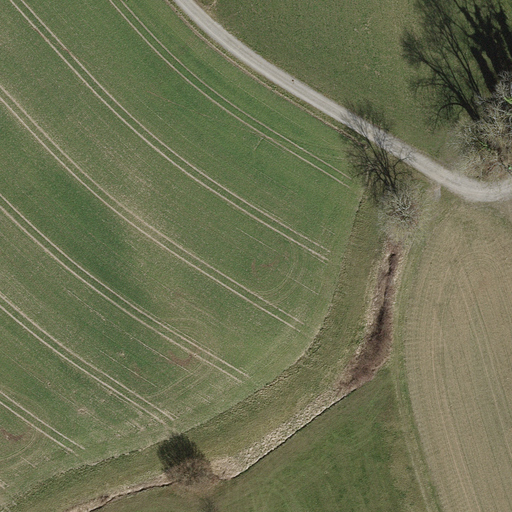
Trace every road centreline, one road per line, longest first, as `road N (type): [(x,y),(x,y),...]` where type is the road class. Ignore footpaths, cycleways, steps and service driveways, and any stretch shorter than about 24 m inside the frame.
road 1 (track): [(403,151),(362,258),(350,329),(324,370),(245,434),(125,466),(34,511)]
road 2 (track): [(511,183),(472,188),(444,176),(285,81),(182,0)]
